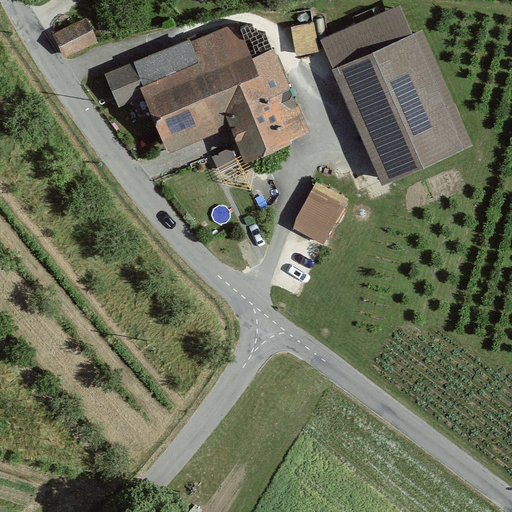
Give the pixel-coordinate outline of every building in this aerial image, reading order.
[(473,141),(422,26),(413,30),(400,1),(320,36),(383,180),(473,141)] [(86,16),(53,32),(63,55),(98,40),(86,16)] [(231,122),(245,155),(309,129),(273,42),(252,51),(238,17),(107,71),(120,103),(145,93),(168,148),(231,122)] [(292,23),(296,52),(320,49),(317,21),(292,23)] [(348,197),(317,179),(292,224),(324,242),(348,197)]
